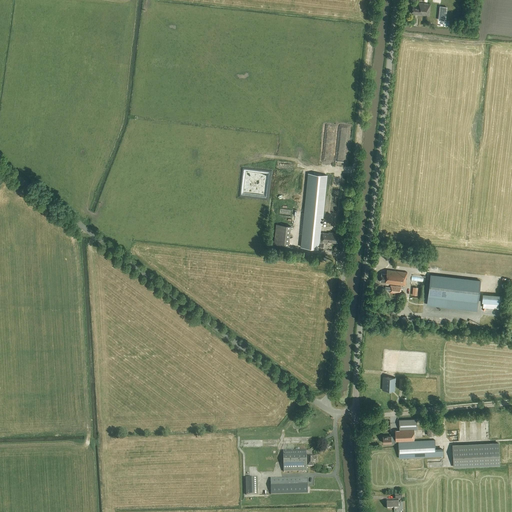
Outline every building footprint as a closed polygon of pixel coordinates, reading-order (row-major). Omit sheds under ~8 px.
[(413,7),(412,14),(429,16),(430,4),(419,3),(418,7),(413,7)] [(339,235),(333,234),(320,233),(326,175),(309,174),(302,247),(319,249),(323,249),(324,243),(324,242),(338,243),(339,235)] [(277,222),(277,225),(276,225),(274,245),(289,246),(291,226),(283,225),(283,222),(277,222)] [(389,283),(389,284),(406,286),(407,272),(387,270),(386,274),(381,274),(380,282),(389,283)] [(480,281),(430,275),(427,305),(477,310),(480,281)] [(390,291),(390,293),(401,294),(401,287),(391,286),(390,288),(385,287),(385,290),(390,291)] [(483,302),(483,307),(503,308),(503,294),(482,294),(482,302),(483,302)] [(403,317),(401,319),(401,323),(403,325),(406,325),(409,323),(409,320),(407,317),(403,317)] [(395,378),(383,377),(382,390),(395,391),(395,378)] [(399,390),(403,390),(403,389),(405,389),(406,384),(404,384),(407,384),(407,380),(404,380),(404,379),(399,379),(399,390)] [(395,441),(400,441),(406,441),(414,440),(414,430),(417,429),(417,420),(399,420),(399,430),(395,430),(395,437),(391,437),(391,436),(383,437),(383,443),(395,443),(395,441)] [(427,433),(427,434),(427,436),(435,435),(434,420),(426,421),(427,433)] [(406,441),(400,441),(400,442),(398,442),(399,458),(443,456),(443,448),(435,448),(435,441),(406,442),(406,441)] [(453,468),(500,466),(499,443),(452,445),(453,468)] [(313,463),(313,462),(314,462),(314,461),(315,460),(315,458),(314,458),(314,457),(306,457),(306,451),(283,451),(284,472),(307,471),(307,467),(310,467),(314,467),(314,463),(313,463)] [(258,478),(246,478),(246,495),(258,495),(258,478)] [(307,478),(270,478),(270,495),(307,494),(307,478)] [(401,496),(395,496),(395,500),(386,501),(387,509),(398,508),(398,500),(402,500),(401,496)]
